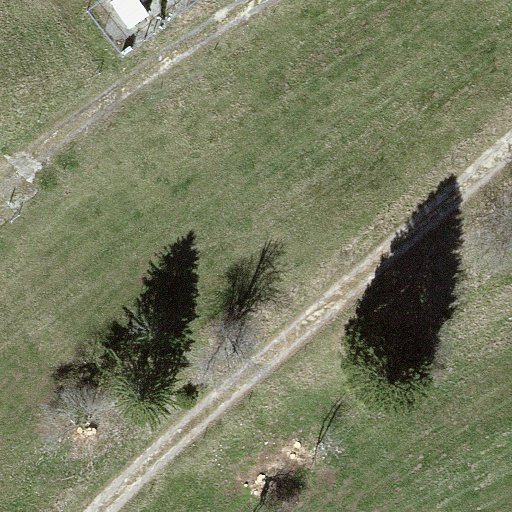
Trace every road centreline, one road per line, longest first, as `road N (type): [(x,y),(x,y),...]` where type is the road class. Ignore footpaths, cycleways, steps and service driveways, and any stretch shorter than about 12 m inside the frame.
road 1 (track): [(511,155),(109,511)]
road 2 (track): [(0,175),(256,0)]
